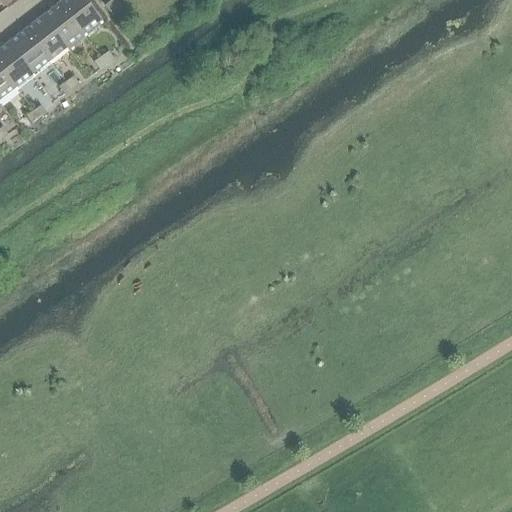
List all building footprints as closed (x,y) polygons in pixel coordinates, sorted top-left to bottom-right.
[(68,0),(60,7),(84,38),(101,24),(97,19),(98,19),(83,0),(68,0)] [(113,0),(111,0),(104,7),(111,16),(120,8),(113,0)] [(84,38),(60,7),(43,20),(67,51),(84,38)] [(67,51),(43,20),(26,33),(45,59),(49,64),(67,51)] [(45,59),(26,33),(9,47),(28,72),(45,59)] [(28,72),(9,47),(0,53),(0,71),(11,86),(28,72)] [(108,52),(101,58),(106,65),(113,60),(108,52)] [(98,70),(106,65),(101,58),(93,63),(98,70)] [(0,71),(0,103),(15,91),(11,86),(0,71)] [(72,77),(65,83),(70,90),(77,85),(72,77)] [(63,95),(70,90),(65,83),(57,88),(63,95)] [(39,106),(32,111),(38,119),(45,114),(39,106)] [(31,124),(38,119),(32,111),(25,117),(31,124)]
